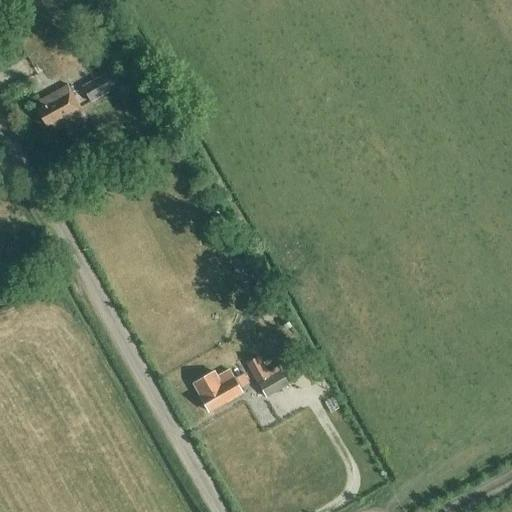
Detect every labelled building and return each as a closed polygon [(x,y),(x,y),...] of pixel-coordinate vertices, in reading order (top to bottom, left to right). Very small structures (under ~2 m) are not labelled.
[(82,87),(91,103),(120,87),(111,71),(82,87)] [(47,128),(52,125),(56,133),(84,117),(67,86),(39,102),(43,110),(38,113),(47,128)] [(249,298),(243,312),(253,316),(259,302),(249,298)] [(258,384),(267,399),(290,386),(281,371),(270,377),(260,357),(246,364),(257,384),(258,384)] [(235,380),(229,371),(217,378),(214,373),(193,385),(201,398),(200,398),(209,413),(242,394),(240,390),(249,384),(244,374),(235,380)]
